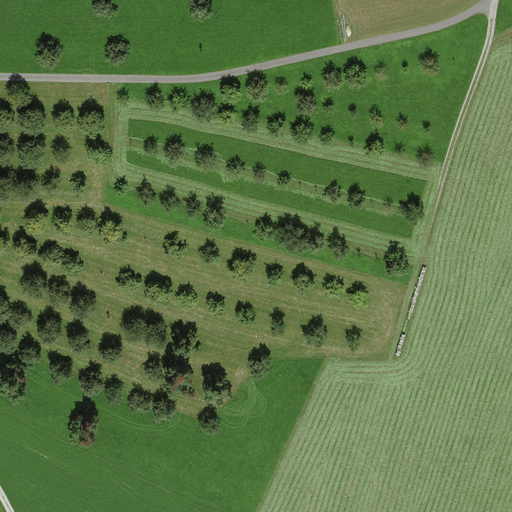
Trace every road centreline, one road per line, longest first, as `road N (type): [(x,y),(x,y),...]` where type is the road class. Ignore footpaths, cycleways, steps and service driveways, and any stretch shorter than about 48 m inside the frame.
road 1 (track): [(490,0),(427,30),(231,73),(0,76)]
road 2 (track): [(388,353),(489,37),(493,0)]
